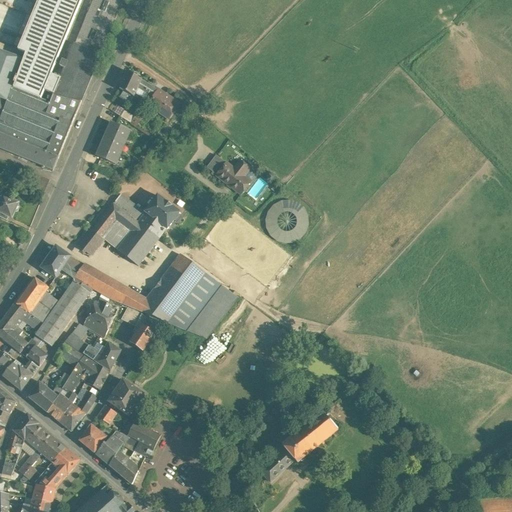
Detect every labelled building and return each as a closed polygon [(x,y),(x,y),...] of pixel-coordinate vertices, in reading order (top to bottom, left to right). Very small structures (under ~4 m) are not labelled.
[(26,54),(18,77),(16,77),(14,83),(15,84),(15,86),(12,86),(22,59),(0,51),(0,148),(53,171),(101,56),(75,45),(67,63),(65,68),(61,79),(54,95),(51,103),(41,99),(44,91),(51,75),(82,0),(37,0),(39,1),(18,50),(26,54)] [(93,0),(75,45),(101,56),(123,0),(93,0)] [(142,80),(127,71),(119,88),(124,91),(134,97),(138,88),(142,80)] [(51,75),(44,91),(54,95),(61,79),(51,75)] [(153,87),(142,80),(138,88),(148,94),(153,87)] [(148,94),(144,102),(149,105),(158,91),(158,90),(153,87),(148,94)] [(179,104),(158,90),(158,91),(149,105),(169,118),(179,104)] [(134,97),(124,91),(120,97),(130,104),(134,97)] [(135,117),(125,111),(121,117),(131,123),(135,117)] [(130,132),(111,123),(111,124),(107,135),(125,143),(130,132)] [(125,143),(107,135),(102,145),(120,153),(125,143)] [(120,153),(102,145),(97,156),(97,157),(116,165),(116,164),(120,153)] [(216,155),(207,168),(217,176),(227,163),(216,155)] [(234,169),(227,163),(217,176),(241,194),(251,182),(242,175),(248,167),(240,161),(234,169)] [(49,180),(40,176),(35,189),(44,193),(49,180)] [(0,194),(0,217),(4,219),(5,216),(12,219),(15,212),(16,212),(18,211),(20,207),(19,205),(19,203),(0,194)] [(144,213),(121,195),(81,247),(90,254),(102,238),(105,240),(118,223),(131,234),(118,250),(140,267),(167,230),(144,213)] [(181,213),(157,195),(144,213),(167,230),(181,213)] [(307,216),(304,209),(297,204),(290,201),(281,202),(274,206),(269,212),(266,220),(267,228),(271,236),(277,241),(285,243),(293,242),(300,239),(306,232),(308,225),(307,216)] [(131,234),(118,223),(105,240),(118,250),(131,234)] [(83,266),(56,247),(42,268),(56,278),(61,270),(75,279),(75,278),(83,266)] [(147,300),(85,264),(83,266),(75,278),(75,279),(95,290),(98,292),(110,299),(167,323),(205,273),(181,255),(147,300)] [(205,273),(167,323),(187,331),(222,286),(205,273)] [(34,278),(16,304),(30,314),(45,293),(48,288),(34,278)] [(44,324),(36,336),(52,347),(90,293),(74,282),(59,303),(44,324)] [(222,286),(187,331),(207,339),(238,298),(222,286)] [(95,290),(89,297),(93,300),(97,295),(98,292),(95,290)] [(59,303),(45,293),(30,314),(43,324),(44,324),(59,303)] [(98,303),(96,302),(84,326),(94,332),(105,311),(107,304),(108,302),(100,298),(98,302),(98,303)] [(30,314),(16,304),(15,304),(4,318),(5,318),(17,328),(18,328),(21,331),(27,323),(38,331),(43,324),(30,314)] [(118,309),(107,304),(105,311),(115,316),(118,309)] [(127,308),(121,320),(135,326),(142,314),(127,308)] [(115,316),(105,311),(94,332),(104,338),(115,316)] [(162,323),(142,314),(135,326),(139,329),(130,343),(143,352),(155,334),(162,323)] [(17,328),(5,318),(4,318),(0,323),(0,336),(20,353),(21,353),(32,339),(23,332),(21,331),(18,328),(17,328)] [(82,337),(87,328),(79,323),(73,331),(82,337)] [(121,351),(101,338),(96,346),(104,351),(102,354),(71,335),(65,342),(79,352),(79,351),(94,361),(102,366),(111,371),(121,351)] [(38,343),(32,339),(21,353),(39,367),(48,355),(36,346),(38,343)] [(85,356),(65,343),(56,355),(53,361),(61,366),(64,360),(77,368),(85,356)] [(30,362),(26,368),(22,364),(21,365),(6,353),(0,360),(0,373),(21,391),(29,382),(39,368),(30,362)] [(98,366),(85,356),(77,368),(82,373),(90,378),(87,383),(100,390),(110,373),(98,366)] [(71,378),(64,388),(70,392),(71,391),(73,392),(77,385),(75,384),(82,373),(77,368),(71,378)] [(65,374),(53,394),(40,383),(30,398),(48,413),(60,395),(60,394),(64,388),(71,378),(65,374)] [(123,380),(108,402),(129,417),(144,395),(123,380)] [(73,404),(60,423),(65,427),(79,409),(84,401),(89,392),(82,388),(77,397),(76,398),(80,400),(76,407),(73,404)] [(70,392),(64,388),(60,394),(60,395),(69,401),(73,394),(73,392),(71,391),(70,392)] [(3,391),(0,389),(0,410),(10,415),(16,403),(3,391)] [(79,409),(65,427),(71,432),(86,414),(91,406),(97,397),(89,392),(84,401),(79,409)] [(69,401),(60,395),(48,413),(60,423),(73,404),(76,399),(76,398),(77,397),(73,394),(69,401)] [(117,414),(105,406),(97,418),(109,425),(117,414)] [(10,415),(0,410),(0,425),(5,427),(10,415)] [(322,413),(298,433),(313,451),(338,430),(322,413)] [(28,414),(13,432),(8,452),(15,454),(17,445),(23,447),(25,441),(26,441),(25,440),(38,425),(39,424),(28,414)] [(156,419),(149,416),(147,421),(154,424),(156,419)] [(147,421),(143,419),(140,425),(151,431),(154,424),(147,421)] [(140,425),(134,423),(128,436),(129,437),(139,442),(135,450),(134,451),(146,457),(150,459),(150,458),(151,456),(150,456),(152,452),(153,452),(154,450),(157,444),(158,442),(162,436),(151,431),(140,425)] [(38,425),(25,440),(26,441),(38,451),(33,457),(37,461),(42,455),(41,453),(53,438),(38,425)] [(101,433),(92,426),(80,441),(95,454),(107,437),(109,433),(104,429),(101,433)] [(116,432),(106,445),(105,443),(96,455),(103,461),(119,441),(124,435),(116,432)] [(313,451),(298,433),(282,446),(285,449),(295,460),(298,464),(313,451)] [(139,442),(129,437),(125,443),(135,450),(139,442)] [(53,438),(41,453),(42,455),(53,463),(53,464),(66,448),(53,438)] [(119,441),(103,461),(109,466),(119,452),(123,444),(119,441)] [(49,481),(46,479),(39,486),(56,490),(56,488),(67,476),(80,461),(66,448),(53,464),(59,469),(49,481)] [(285,449),(260,471),(271,483),(295,460),(285,449)] [(146,457),(134,451),(131,457),(143,463),(146,457)] [(119,452),(109,466),(120,475),(129,460),(119,452)] [(32,456),(19,472),(24,476),(32,467),(37,461),(33,457),(32,456)] [(137,467),(129,460),(120,475),(132,485),(133,483),(139,472),(137,467)] [(16,464),(5,462),(2,474),(11,476),(16,464)] [(53,463),(34,485),(36,486),(39,486),(46,479),(49,481),(59,469),(53,464),(53,463)] [(32,467),(24,476),(29,480),(36,471),(32,467)] [(102,491),(97,495),(96,494),(95,494),(96,496),(91,500),(90,499),(89,500),(90,501),(85,505),(84,504),(83,505),(84,506),(79,510),(78,509),(77,510),(79,511),(77,511),(135,511),(136,511),(128,502),(125,504),(124,504),(123,499),(124,498),(123,497),(122,498),(119,494),(120,494),(119,493),(118,494),(113,492),(113,490),(113,491),(112,488),(113,488),(112,487),(111,488),(108,486),(108,485),(107,485),(107,486),(103,490),(102,489),(101,489),(102,491)] [(32,494),(27,493),(26,498),(28,498),(53,504),(56,490),(39,486),(36,486),(34,496),(32,496),(32,494)] [(50,511),(53,504),(28,498),(26,506),(24,505),(22,511),(26,511),(50,511)]
